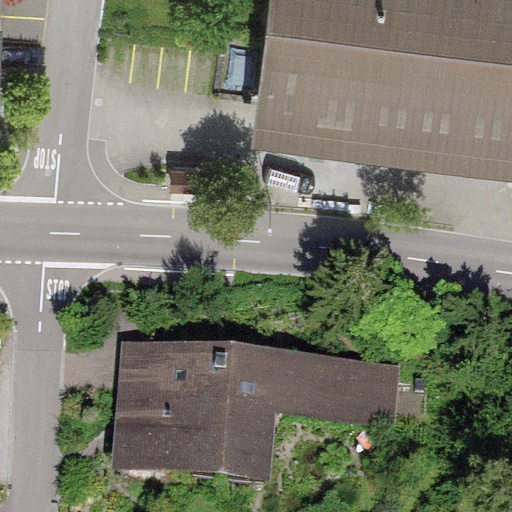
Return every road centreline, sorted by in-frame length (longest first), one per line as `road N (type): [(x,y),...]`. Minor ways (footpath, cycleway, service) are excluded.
road 1 (tertiary): [(51,234),(287,245),(511,272)]
road 2 (residential): [(37,511),(51,234)]
road 3 (residential): [(51,234),(75,0)]
